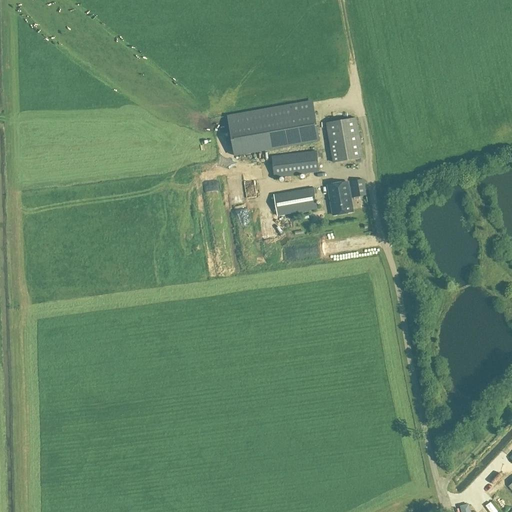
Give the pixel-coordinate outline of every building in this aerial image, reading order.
[(319,141),(312,103),(229,117),(235,156),(319,141)] [(356,118),(327,123),(334,163),(363,157),(356,118)] [(317,151),(272,157),(275,177),(319,172),(317,151)] [(363,179),(352,181),(355,197),(366,195),(363,179)] [(348,182),(329,185),(334,215),(353,212),(348,182)] [(314,188),(274,194),(277,215),(317,209),(314,188)] [(273,222),(273,237),(295,237),(295,215),(284,215),(284,222),(273,222)]
